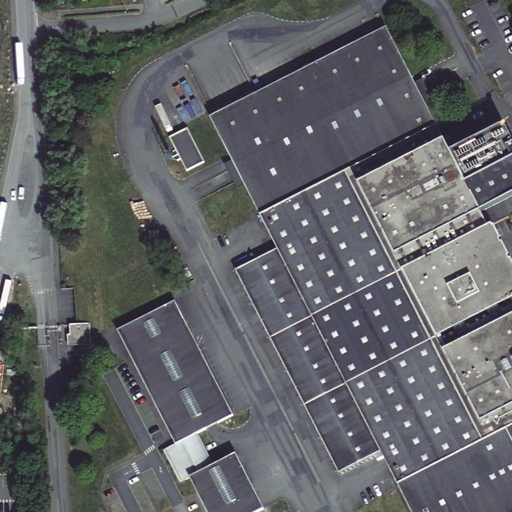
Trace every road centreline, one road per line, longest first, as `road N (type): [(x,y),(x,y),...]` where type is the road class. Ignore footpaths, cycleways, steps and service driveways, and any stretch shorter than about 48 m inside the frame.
road 1 (residential): [(29,62),(7,217),(7,247),(20,261)]
road 2 (residential): [(38,259),(42,161),(29,62)]
road 3 (unclassified): [(196,0),(148,20),(25,29)]
